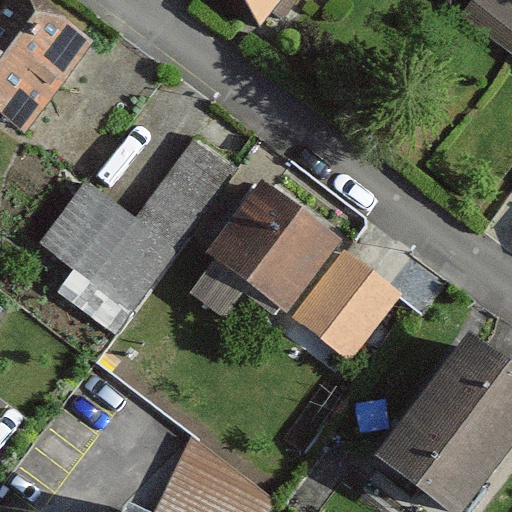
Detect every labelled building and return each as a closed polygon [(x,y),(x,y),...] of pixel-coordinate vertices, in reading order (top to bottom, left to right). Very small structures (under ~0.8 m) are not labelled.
[(26,0),(0,0),(0,123),(20,140),(90,49),(26,0)] [(248,0),(264,22),(281,0),(248,0)] [(511,17),(488,0),(477,0),(463,19),(505,50),(511,41),(511,17)] [(129,331),(240,158),(194,129),(143,209),(87,173),(42,242),(75,263),(60,287),(129,331)] [(337,246),(261,187),(209,254),(285,313),(337,246)] [(389,291),(348,262),(318,304),(359,333),(389,291)] [(464,511),(511,448),(511,373),(469,341),(379,458),(449,511),(464,511)] [(77,396),(49,376),(5,440),(33,459),(77,396)] [(153,511),(263,511),(269,499),(190,437),(153,511)]
